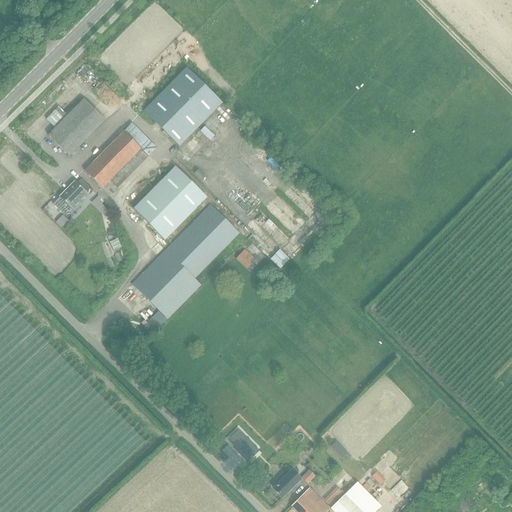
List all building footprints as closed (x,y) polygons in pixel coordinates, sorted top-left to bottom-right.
[(179,146),(221,103),(186,68),(143,111),(179,146)] [(83,99),(47,135),(69,156),(104,121),(83,99)] [(84,171),(101,188),(109,180),(114,186),(146,154),(140,148),(146,142),(129,125),(84,171)] [(206,197),(175,166),(133,209),(164,240),(206,197)] [(73,210),(93,191),(81,179),(76,183),(74,181),(59,196),(59,197),(52,204),(64,216),(71,208),(73,210)] [(165,251),(132,284),(167,319),(200,285),(194,278),(239,233),(210,205),(187,229),(165,251)] [(245,249),(235,259),(246,269),(255,260),(245,249)] [(238,429),(228,440),(245,458),(256,447),(238,429)] [(282,497),(300,479),(291,470),(286,475),(282,472),(275,479),(279,482),(273,488),(282,497)] [(307,483),(314,476),(308,470),(301,478),(307,483)] [(336,486),(323,499),(330,506),(343,494),(336,486)] [(324,511),(329,508),(325,504),(309,488),(301,496),(291,506),(297,511),(324,511)] [(349,489),(344,495),(330,508),(334,511),(360,511),(361,511),(366,506),(349,489)]
